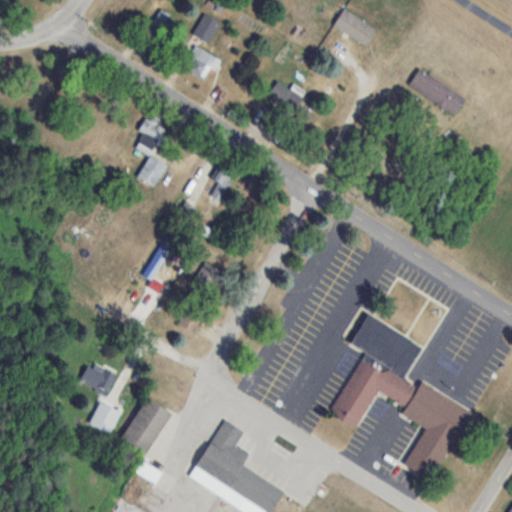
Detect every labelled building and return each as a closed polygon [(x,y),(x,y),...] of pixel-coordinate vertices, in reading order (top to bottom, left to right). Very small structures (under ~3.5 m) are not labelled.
[(364,45),(376,29),(344,7),(333,24),(364,45)] [(159,37),(171,14),(160,8),(147,31),(159,37)] [(218,21),(202,14),(193,35),(209,42),(218,21)] [(215,69),(220,60),(194,44),(181,66),(203,79),(210,67),(215,69)] [(454,115),(464,99),(418,68),(408,83),(454,115)] [(266,96),(291,113),(301,97),(277,80),(266,96)] [(304,128),(314,115),(303,107),(293,119),(304,128)] [(151,155),(165,128),(144,117),(137,131),(142,133),(134,148),(148,155),(136,177),(152,185),(164,162),(151,155)] [(207,195),(220,202),(234,175),(221,168),(207,195)] [(177,214),(187,220),(194,209),(185,203),(177,214)] [(175,243),(166,237),(141,275),(150,281),(175,243)] [(193,277),(207,289),(220,275),(206,262),(193,277)] [(196,303),(177,318),(187,332),(206,317),(196,303)] [(469,409),(419,382),(417,387),(402,379),(421,344),(367,315),(352,343),(364,350),(330,414),(355,428),(375,390),(405,406),(400,414),(424,427),(403,466),(430,481),(469,409)] [(106,394),(116,373),(89,361),(79,381),(106,394)] [(169,412),(143,397),(119,440),(145,455),(169,412)] [(97,417),(107,422),(115,408),(105,403),(97,417)] [(270,511),(283,490),(240,467),(247,454),(234,446),(243,431),(221,419),(188,480),(247,511),(264,511),(265,510),(268,511),(270,511)] [(134,472),(154,482),(159,471),(140,461),(134,472)]
